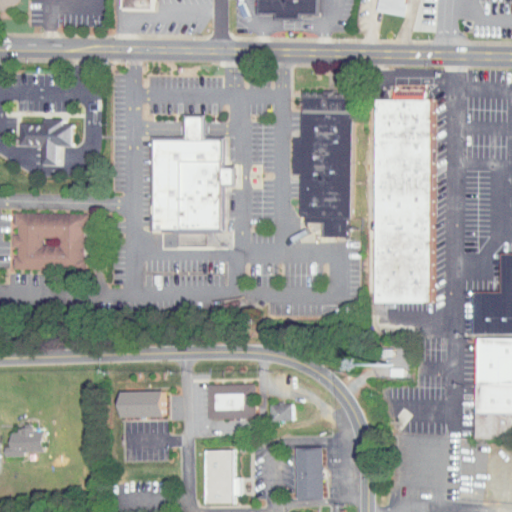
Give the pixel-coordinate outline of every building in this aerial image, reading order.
[(124,0),(124,8),(154,9),(154,0),(124,0)] [(260,0),(260,11),(317,14),(317,0),(260,0)] [(393,0),(368,0),(368,6),(392,10),(393,0)] [(430,99),(432,301),(379,302),(376,100),(430,99)] [(354,115),(351,235),(323,234),(323,224),(301,223),(304,113),(354,115)] [(10,118),(9,139),(32,140),(31,159),(46,159),(47,140),(61,141),(62,119),(52,119),(52,114),(32,114),(31,119),(10,118)] [(155,139),(223,138),(225,226),(156,228),(155,139)] [(17,267),(86,267),(86,212),(18,212),(18,233),(14,233),(14,246),(17,246),(17,267)] [(476,290),(476,335),(511,335),(511,252),(503,252),(503,290),(476,290)] [(511,339),(479,339),(478,438),(511,438),(511,339)] [(196,378),(197,412),(244,411),(243,377),(196,378)] [(152,410),(152,384),(109,385),(110,410),(152,410)] [(260,414),(281,413),(281,397),(259,398),(260,414)] [(0,450),(13,450),(13,445),(33,445),(32,424),(22,424),(22,422),(0,423),(1,440),(0,439),(0,450)] [(286,493),(313,492),(312,440),(285,441),(286,493)] [(223,442),(193,443),(194,498),(224,497),(224,489),(230,489),(229,470),(224,470),(223,442)]
